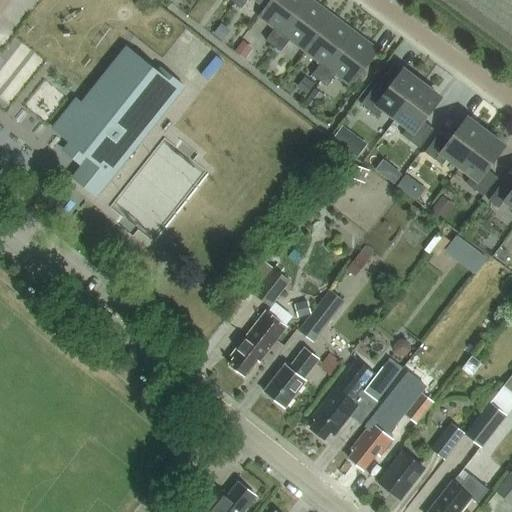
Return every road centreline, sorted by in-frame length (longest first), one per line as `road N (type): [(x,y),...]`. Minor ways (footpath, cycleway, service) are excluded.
road 1 (residential): [(0,4),(369,0),(511,106)]
road 2 (unclassified): [(343,511),(0,237)]
